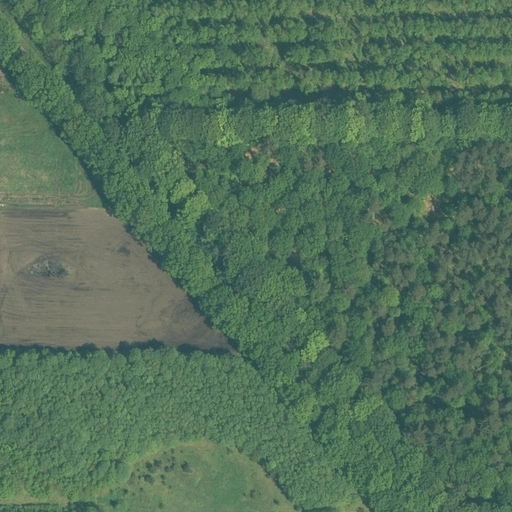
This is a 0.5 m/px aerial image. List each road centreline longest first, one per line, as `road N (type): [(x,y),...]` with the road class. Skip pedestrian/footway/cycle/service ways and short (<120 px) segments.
road 1 (track): [(235,306),(409,511)]
road 2 (track): [(343,432),(511,427)]
